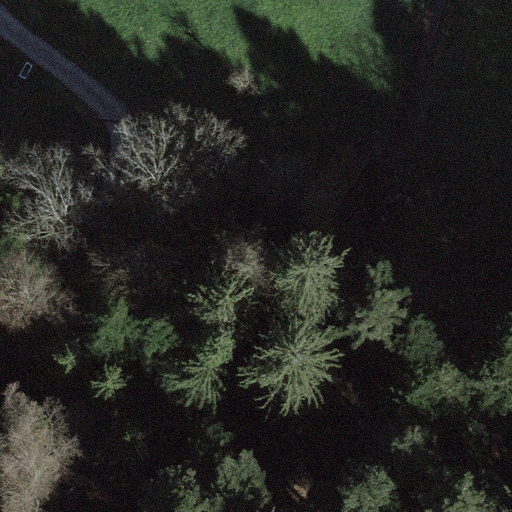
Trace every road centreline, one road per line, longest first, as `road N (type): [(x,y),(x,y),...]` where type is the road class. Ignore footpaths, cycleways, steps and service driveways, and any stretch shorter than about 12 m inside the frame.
road 1 (track): [(491,511),(332,385),(348,277),(393,208),(436,0)]
road 2 (track): [(332,385),(348,511)]
